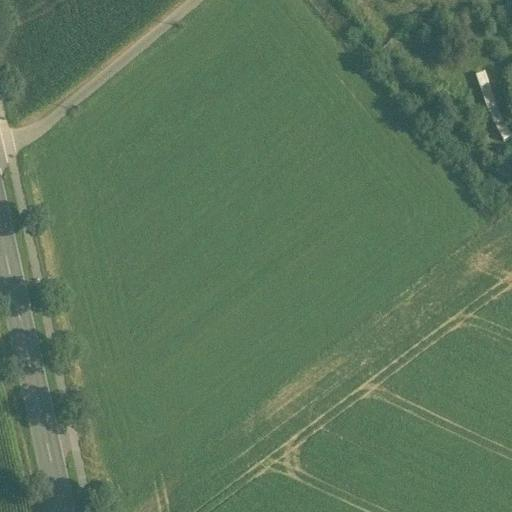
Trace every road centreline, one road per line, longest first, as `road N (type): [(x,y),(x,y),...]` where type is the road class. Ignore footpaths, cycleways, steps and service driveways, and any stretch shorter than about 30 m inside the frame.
road 1 (secondary): [(62,511),(0,231)]
road 2 (unclassified): [(198,0),(64,110),(0,151)]
